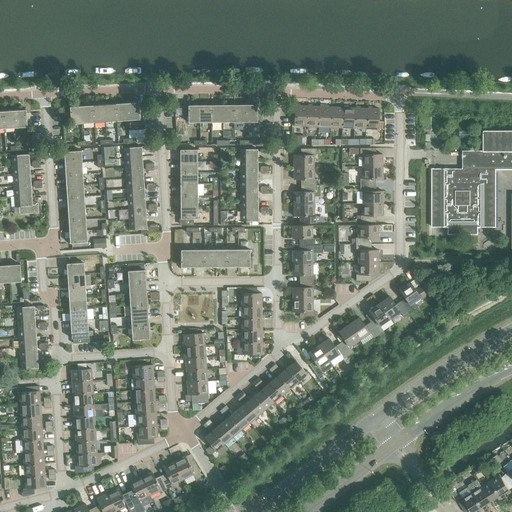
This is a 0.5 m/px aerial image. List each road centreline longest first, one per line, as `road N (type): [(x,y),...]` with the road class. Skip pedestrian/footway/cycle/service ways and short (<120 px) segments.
road 1 (residential): [(286,346),(401,269),(400,155)]
road 2 (residential): [(164,284),(160,89)]
road 3 (residential): [(277,283),(277,91)]
road 4 (residential): [(400,155),(398,97),(277,91)]
road 5 (residential): [(40,243),(54,242),(44,93)]
road 6 (secondary): [(511,331),(377,419)]
road 7 (secondary): [(377,419),(253,511)]
road 8 (residential): [(62,493),(185,433)]
road 9 (secondary): [(396,446),(511,372)]
road 10 (residential): [(185,433),(286,346)]
